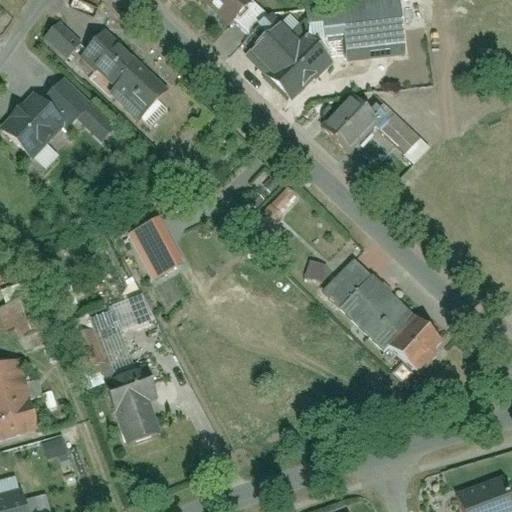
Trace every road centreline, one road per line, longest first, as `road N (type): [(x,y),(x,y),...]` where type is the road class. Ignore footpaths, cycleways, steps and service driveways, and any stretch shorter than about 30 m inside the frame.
road 1 (residential): [(134,0),(511,358)]
road 2 (residential): [(376,454),(213,511)]
road 3 (residential): [(511,416),(376,454)]
